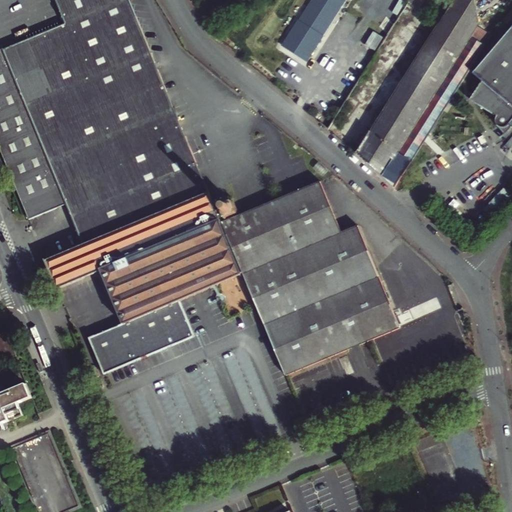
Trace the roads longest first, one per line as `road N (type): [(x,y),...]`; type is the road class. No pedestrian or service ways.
road 1 (residential): [(467,278),(212,53),(174,0)]
road 2 (residential): [(190,511),(494,383)]
road 3 (residential): [(113,511),(21,291)]
